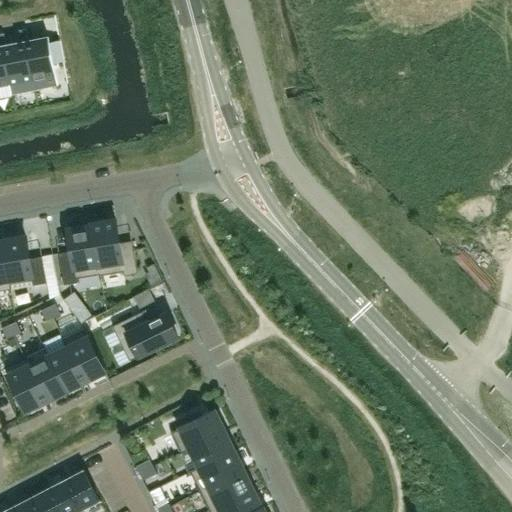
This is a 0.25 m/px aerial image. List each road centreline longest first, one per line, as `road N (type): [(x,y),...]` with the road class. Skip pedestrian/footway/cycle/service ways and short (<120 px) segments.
road 1 (residential): [(297,511),(135,180)]
road 2 (residential): [(380,330),(258,201),(233,157)]
road 3 (residential): [(380,330),(511,491)]
road 4 (unknown): [(511,186),(456,116),(443,55),(448,0)]
road 5 (residential): [(511,452),(380,330)]
road 6 (residential): [(233,157),(189,0)]
road 7 (residential): [(135,180),(0,205)]
